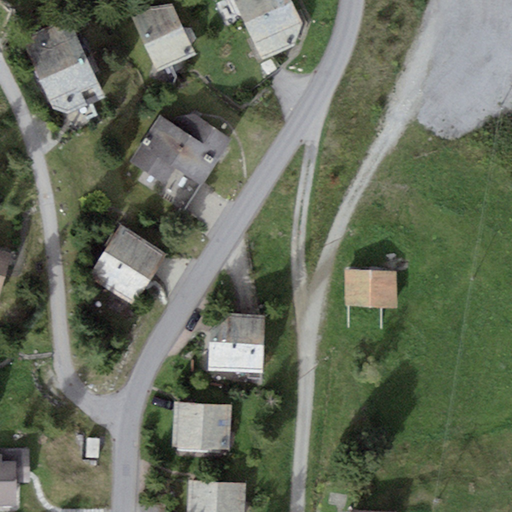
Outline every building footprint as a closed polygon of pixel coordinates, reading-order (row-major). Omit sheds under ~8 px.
[(172,0),(131,20),(154,69),(196,49),(172,0)] [(233,0),(245,24),(292,1),(291,0),(233,0)] [(302,23),(292,1),(245,24),(263,61),(295,47),(302,23)] [(27,50),(40,79),(87,59),(68,18),(30,35),(27,50)] [(100,90),(87,59),(40,79),(53,109),(68,114),(88,106),(84,97),(100,90)] [(194,136),(169,118),(160,113),(131,159),(165,181),(175,165),(194,136)] [(194,136),(175,165),(201,181),(230,135),(195,113),(169,118),(194,136)] [(120,225),(89,273),(135,303),(166,255),(120,225)] [(0,290),(11,253),(0,250),(0,290)] [(396,272),(348,273),(349,316),(397,315),(396,272)] [(228,313),(211,329),(209,372),(262,375),(265,316),(228,313)] [(232,405),(175,403),(173,447),(230,450),(232,405)] [(0,505),(17,505),(16,484),(29,483),(28,449),(0,449),(0,505)] [(244,511),(246,485),(189,482),(187,511),(244,511)]
